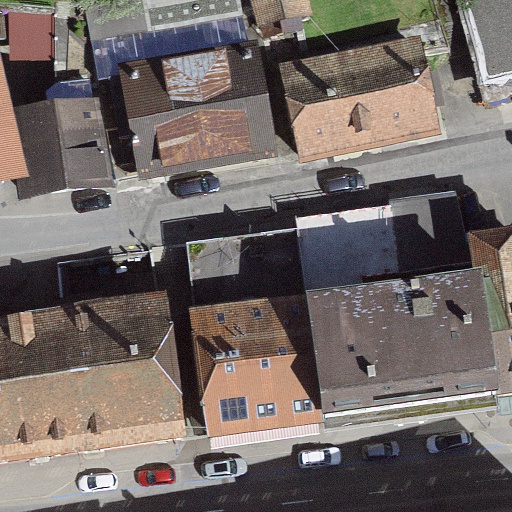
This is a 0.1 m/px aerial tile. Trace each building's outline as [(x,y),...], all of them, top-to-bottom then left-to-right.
[(251,55),(238,0),(114,0),(84,5),(97,82),(108,80),(251,55)] [(303,0),(252,0),(260,30),(308,19),(303,0)] [(511,0),(460,0),(483,88),(511,80),(511,0)] [(434,131),(417,49),(373,58),(368,47),(346,52),(349,63),(284,76),(301,158),(434,131)] [(108,80),(97,82),(97,84),(102,112),(115,180),(268,154),(251,55),(108,80)] [(93,113),(102,112),(97,84),(54,89),(47,107),(48,118),(14,121),(26,196),(104,186),(93,113)] [(398,275),(476,263),(473,245),(466,247),(456,201),(389,210),(398,275)] [(208,437),(322,421),(307,312),(298,236),(202,249),(210,306),(241,302),(244,320),(195,327),(208,437)] [(511,239),(473,245),(476,263),(480,289),(497,399),(511,396),(511,239)] [(0,463),(180,440),(163,308),(98,317),(96,303),(63,308),(59,268),(0,271),(0,463)] [(322,421),(497,399),(480,289),(420,297),(420,291),(364,298),(364,304),(307,312),(322,421)]
